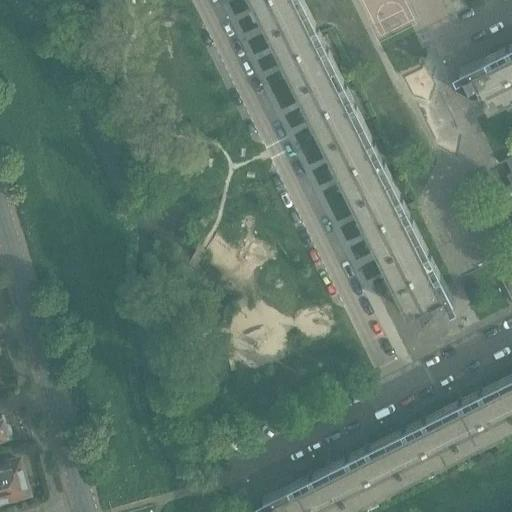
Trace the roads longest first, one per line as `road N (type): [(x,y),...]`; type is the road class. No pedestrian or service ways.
road 1 (residential): [(397,393),(207,0)]
road 2 (tertiary): [(81,506),(0,223)]
road 3 (residential): [(236,471),(397,393)]
road 4 (residential): [(397,393),(511,336)]
